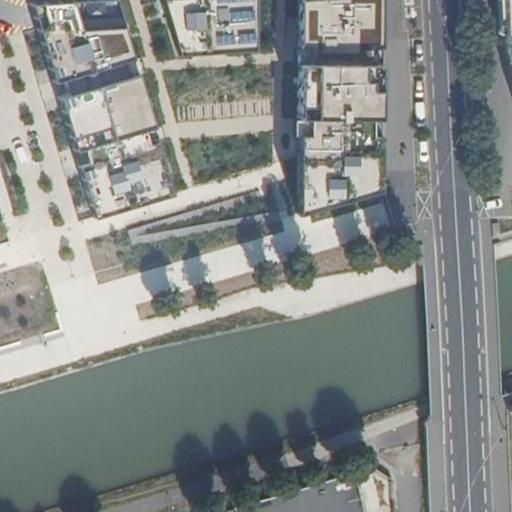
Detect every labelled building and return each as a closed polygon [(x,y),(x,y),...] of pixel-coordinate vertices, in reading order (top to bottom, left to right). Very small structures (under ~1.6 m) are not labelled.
[(110,0),(14,9),(71,218),(176,190),(110,0)] [(245,0),(169,0),(146,1),(163,56),(249,58),(245,0)] [(382,0),(309,0),(304,204),(379,190),(382,0)] [(511,0),(496,0),(498,28),(511,25),(511,0)] [(363,511),(356,474),(283,495),(234,510),(234,511),(363,511)]
